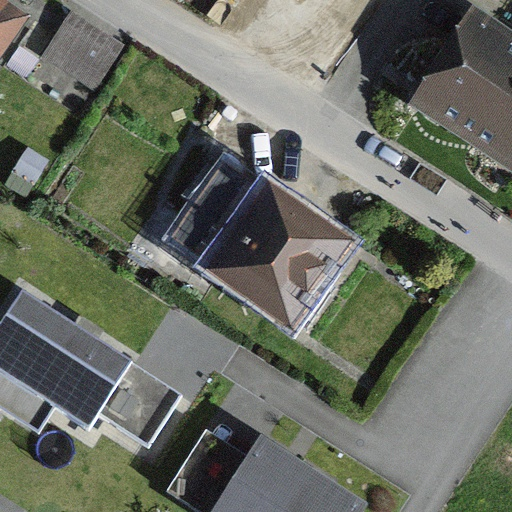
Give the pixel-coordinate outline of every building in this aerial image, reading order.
[(0,49),(15,28),(0,17),(0,49)] [(90,94),(118,52),(67,18),(39,61),(90,94)] [(461,134),(507,165),(511,157),(511,52),(472,26),(419,107),(442,122),(443,129),(454,136),(461,134)] [(335,252),(222,173),(173,243),(286,322),(290,315),(300,322),(319,296),(309,289),(335,252)] [(132,365),(24,294),(0,329),(0,373),(88,431),(98,416),(132,365)] [(132,365),(98,416),(147,448),(180,396),(132,365)] [(359,511),(363,507),(259,441),(213,511),(359,511)]
